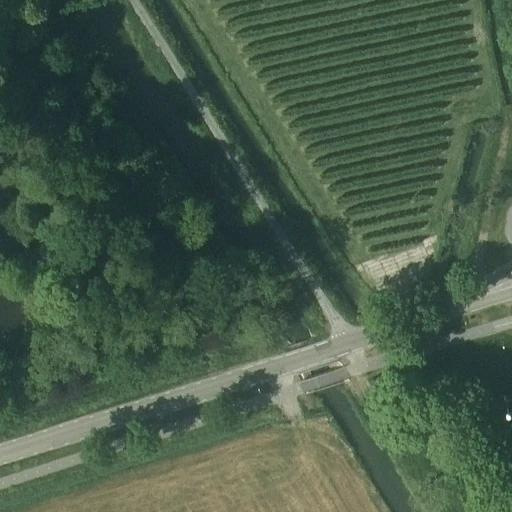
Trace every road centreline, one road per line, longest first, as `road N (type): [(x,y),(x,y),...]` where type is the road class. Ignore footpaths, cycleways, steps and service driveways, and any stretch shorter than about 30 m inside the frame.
road 1 (unclassified): [(352,344),(128,0)]
road 2 (tertiary): [(0,458),(352,344)]
